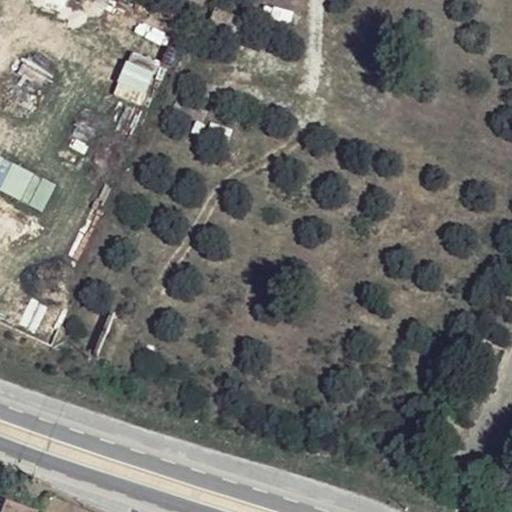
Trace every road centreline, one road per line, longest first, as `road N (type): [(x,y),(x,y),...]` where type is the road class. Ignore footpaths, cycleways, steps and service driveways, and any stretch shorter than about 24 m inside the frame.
road 1 (primary): [(282,511),(0,419)]
road 2 (primary): [(0,435),(231,511)]
